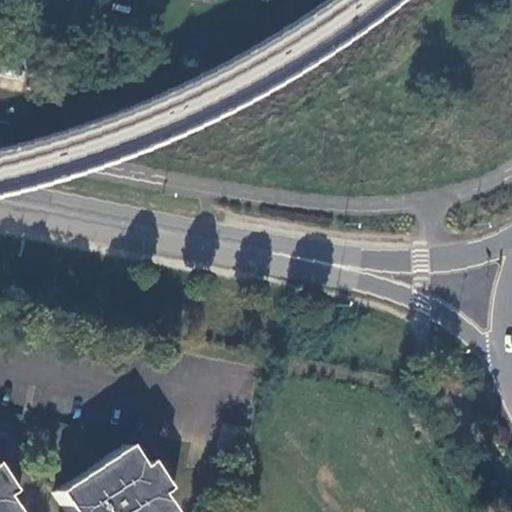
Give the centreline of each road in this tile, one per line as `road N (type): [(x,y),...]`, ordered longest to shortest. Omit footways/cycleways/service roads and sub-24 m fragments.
road 1 (secondary): [(309,258),(0,198)]
road 2 (secondary): [(309,258),(423,297),(461,324),(511,380)]
road 3 (secondary): [(511,240),(423,261),(309,258)]
